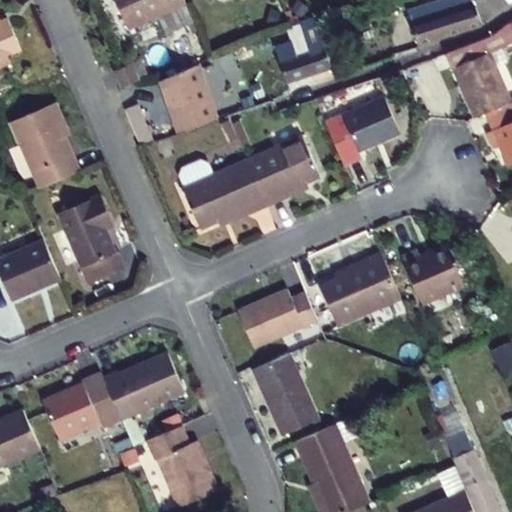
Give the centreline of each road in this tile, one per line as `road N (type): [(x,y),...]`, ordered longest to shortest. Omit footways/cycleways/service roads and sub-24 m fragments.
road 1 (residential): [(180,291),(51,0)]
road 2 (residential): [(180,291),(451,171)]
road 3 (residential): [(267,511),(180,291)]
road 4 (residential): [(0,371),(180,291)]
